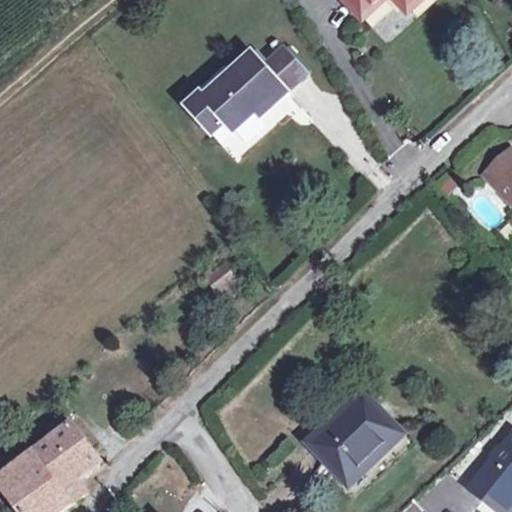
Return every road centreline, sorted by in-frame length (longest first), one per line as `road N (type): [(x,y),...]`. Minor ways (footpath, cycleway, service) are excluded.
road 1 (residential): [(511,91),(321,269),(177,419)]
road 2 (residential): [(177,419),(91,511)]
